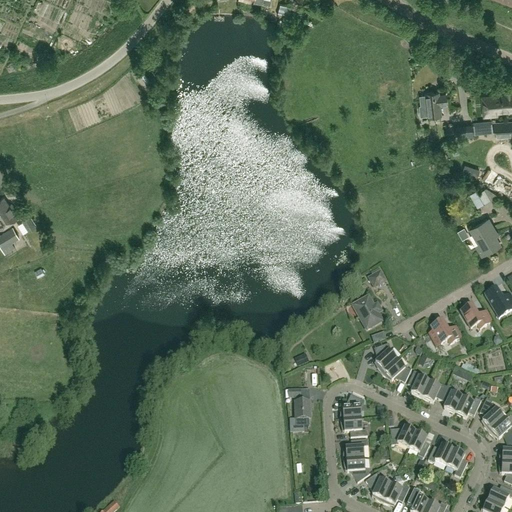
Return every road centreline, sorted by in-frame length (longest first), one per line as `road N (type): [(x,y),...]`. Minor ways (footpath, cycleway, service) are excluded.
road 1 (residential): [(457,511),(478,468),(476,448),(350,387),(327,404),(333,487),(341,499)]
road 2 (residential): [(0,99),(58,90),(100,69),(168,0)]
road 3 (residential): [(384,0),(511,59)]
road 4 (residential): [(398,330),(511,263)]
